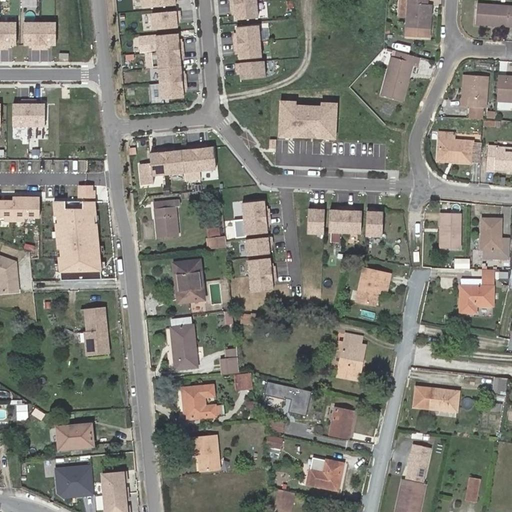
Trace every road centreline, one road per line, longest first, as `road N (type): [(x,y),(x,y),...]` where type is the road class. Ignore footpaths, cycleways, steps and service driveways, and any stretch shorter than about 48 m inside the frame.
road 1 (residential): [(115,125),(154,511)]
road 2 (residential): [(212,118),(263,178),(415,188),(426,180)]
road 3 (residential): [(421,279),(371,511)]
road 4 (residential): [(452,50),(414,138),(426,180)]
